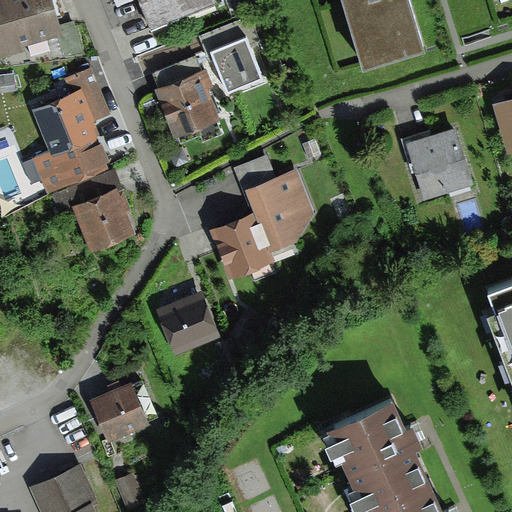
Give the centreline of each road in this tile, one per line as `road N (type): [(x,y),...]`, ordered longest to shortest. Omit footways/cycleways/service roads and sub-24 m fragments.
road 1 (residential): [(0,425),(38,407),(163,222),(162,195),(83,0)]
road 2 (residential): [(511,63),(348,114)]
